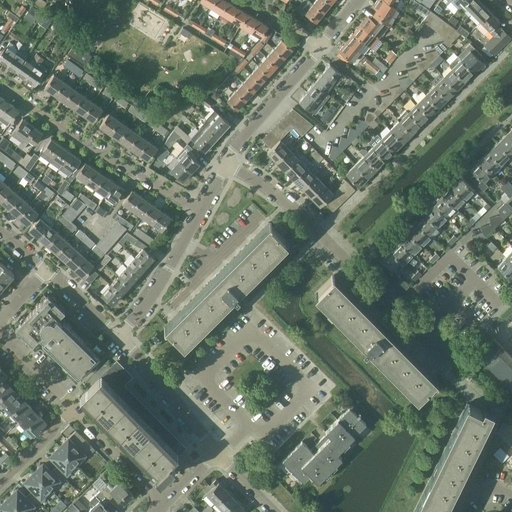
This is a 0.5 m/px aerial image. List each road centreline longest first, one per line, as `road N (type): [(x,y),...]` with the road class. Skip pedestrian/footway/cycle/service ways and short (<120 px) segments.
road 1 (residential): [(452,366),(298,212),(226,163)]
road 2 (residential): [(0,83),(75,139),(201,211)]
road 3 (residential): [(226,163),(324,45)]
road 4 (residential): [(118,336),(217,452)]
road 5 (residential): [(118,336),(201,211)]
road 6 (residential): [(166,500),(74,408)]
